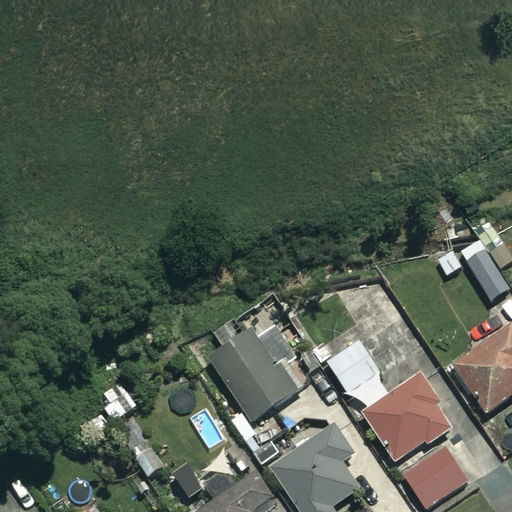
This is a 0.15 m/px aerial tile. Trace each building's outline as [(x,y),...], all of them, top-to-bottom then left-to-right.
[(507,293),(485,256),(466,267),(489,304),(507,293)] [(388,302),(378,288),(346,311),(356,325),(388,302)] [(285,365),(294,359),(274,327),(253,341),(249,334),(206,362),(249,426),(302,390),(285,365)] [(511,333),(509,328),(451,370),(484,417),(511,397),(511,333)] [(451,428),(418,379),(389,399),(353,344),(324,364),(393,467),(451,428)] [(137,408),(125,390),(99,407),(111,425),(137,408)] [(353,463),(331,430),(269,473),(295,511),(329,511),(356,494),(340,472),(353,463)] [(465,486),(442,451),(402,477),(424,511),(465,486)] [(253,476),(199,511),(253,511),(270,501),(253,476)]
